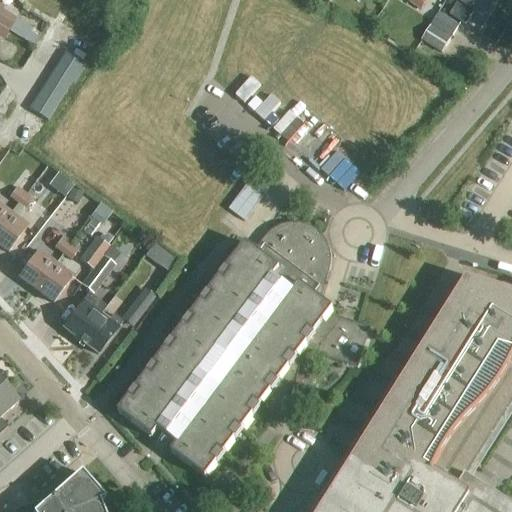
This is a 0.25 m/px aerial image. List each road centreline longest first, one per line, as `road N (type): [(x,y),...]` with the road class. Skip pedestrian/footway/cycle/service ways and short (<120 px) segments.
road 1 (residential): [(155,511),(0,328)]
road 2 (residential): [(385,212),(365,220),(348,214),(206,84)]
road 3 (residential): [(385,212),(511,64)]
road 4 (residential): [(385,212),(511,258)]
